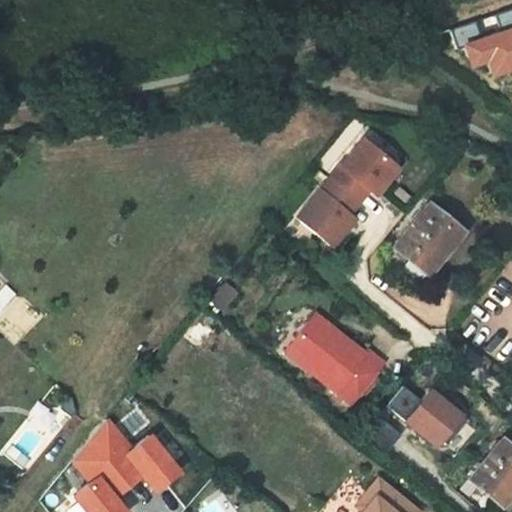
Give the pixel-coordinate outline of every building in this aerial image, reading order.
[(373,215),(395,188),(360,160),(338,187),(337,186),(327,199),(295,239),(330,267),(352,239),(346,235),(366,210),(373,215)] [(430,223),(392,270),(427,298),(465,250),(430,223)] [(337,332),(317,316),(312,322),(332,338),(337,332)] [(367,355),(337,332),(332,338),(312,322),(288,353),(353,405),(385,365),(369,352),(367,355)] [(404,388),(389,407),(437,445),(441,439),(449,444),(467,421),(430,393),(423,403),(404,388)] [(75,463),(91,485),(75,497),(86,511),(128,511),(117,497),(144,476),(156,491),(181,473),(153,436),(134,451),(108,420),(75,463)] [(379,420),(363,441),(384,458),(401,437),(379,420)] [(511,442),(505,438),(472,479),(505,506),(511,497),(511,442)] [(365,511),(418,511),(380,481),(369,494),(376,499),(365,511)] [(369,494),(358,508),(363,511),(365,511),(376,499),(369,494)]
